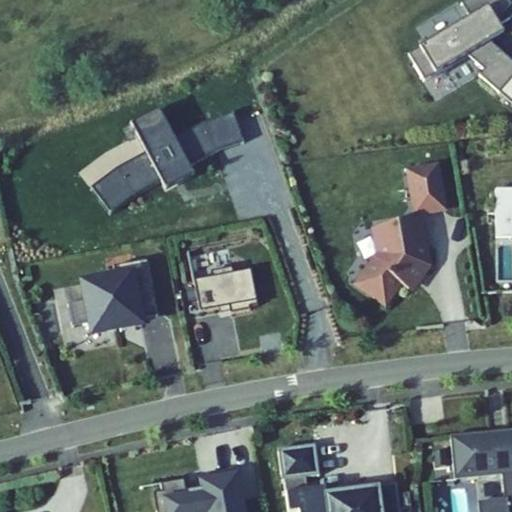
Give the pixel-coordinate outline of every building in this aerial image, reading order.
[(510,5),(505,0),(464,0),(460,5),(469,19),(408,57),(424,83),(467,57),(483,71),(479,76),(500,94),(511,79),(511,62),(493,45),(486,34),(505,22),(501,16),(510,5)] [(511,79),(500,94),(511,104),(511,79)] [(93,190),(111,217),(135,198),(161,184),(167,192),(194,177),(190,168),(218,154),(246,145),(234,114),(206,125),(176,142),(160,111),(133,127),(149,156),(118,170),(93,190)] [(443,205),(436,166),(409,171),(416,210),(443,205)] [(511,192),(494,193),(495,242),(511,241),(511,192)] [(426,262),(418,216),(376,224),(381,252),(361,281),(385,298),(398,279),(409,287),(426,262)] [(234,275),(233,269),(211,274),(212,279),(194,283),(201,314),(230,308),(231,316),(251,312),(251,309),(254,308),(262,329),(283,321),(262,262),(241,269),(242,273),(234,275)] [(118,269),(119,275),(81,283),(91,335),(143,325),(143,320),(159,317),(148,263),(118,269)] [(511,421),(484,424),(484,428),(500,427),(501,434),(511,433),(511,421)] [(511,511),(511,433),(501,434),(500,427),(484,428),(484,424),(458,427),(463,470),(510,466),(511,484),(511,490),(486,493),(488,511),(511,511)] [(317,478),(312,447),(275,452),(284,511),(396,511),(394,486),(323,496),(322,490),(305,493),(303,480),(317,478)] [(239,498),(234,470),(201,476),(204,493),(187,496),(184,479),(161,483),(162,491),(154,493),(157,511),(244,511),(242,498),(239,498)]
